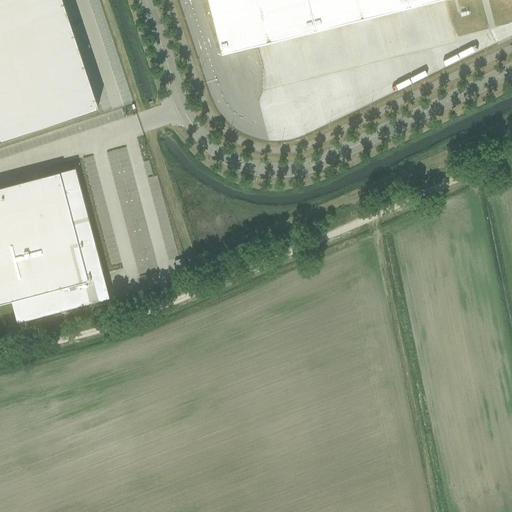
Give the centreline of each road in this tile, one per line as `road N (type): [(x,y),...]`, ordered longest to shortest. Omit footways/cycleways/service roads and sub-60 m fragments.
road 1 (track): [(0,360),(172,312),(511,160)]
road 2 (tertiary): [(145,0),(199,137),(258,171),(308,167),(511,70)]
